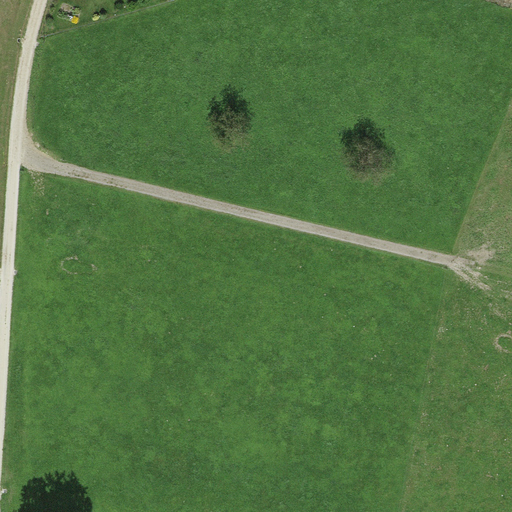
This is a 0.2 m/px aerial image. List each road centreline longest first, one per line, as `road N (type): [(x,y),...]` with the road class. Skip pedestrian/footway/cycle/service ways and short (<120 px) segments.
road 1 (track): [(463,270),(17,153)]
road 2 (track): [(44,0),(17,153),(0,444)]
